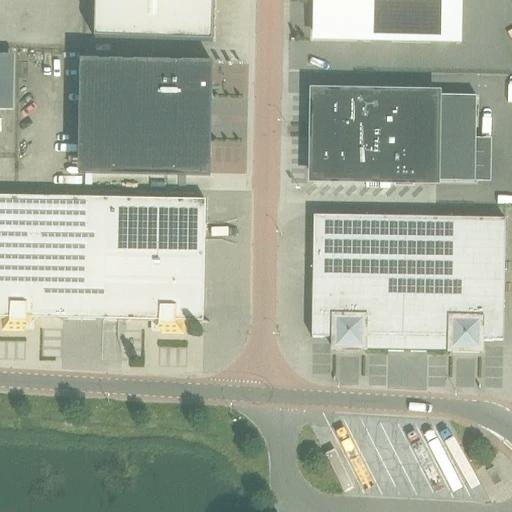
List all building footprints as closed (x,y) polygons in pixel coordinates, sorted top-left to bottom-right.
[(97,0),(96,39),(213,44),(214,0),(97,0)] [(458,41),(459,0),(318,0),(317,37),(458,41)] [(86,62),(85,172),(205,174),(208,174),(209,154),(206,154),(208,94),(213,94),(213,64),(86,62)] [(315,95),(314,180),(435,182),(476,183),(496,183),(497,98),(477,97),(437,96),(315,95)] [(0,197),(0,319),(3,319),(2,331),(24,331),(35,321),(103,322),(105,200),(0,197)] [(105,200),(103,322),(153,323),(162,334),(184,334),(184,323),(204,323),(207,201),(105,200)] [(314,217),(312,339),(334,339),(334,351),(366,352),(408,352),(408,340),(410,218),(314,217)] [(408,340),(408,352),(450,353),(482,354),(482,341),(504,342),(506,220),(410,218),(408,340)]
